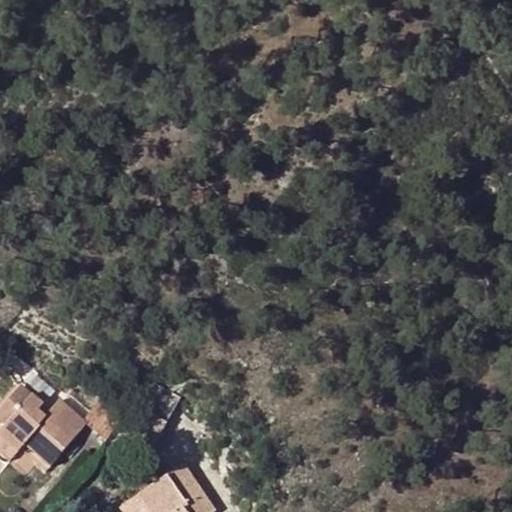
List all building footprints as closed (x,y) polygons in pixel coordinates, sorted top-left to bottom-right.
[(148,379),(133,407),(165,424),(179,396),(160,386),(148,379)] [(0,403),(0,441),(16,456),(19,453),(44,473),(85,426),(82,423),(58,403),(47,414),(14,387),(0,403)] [(101,398),(82,423),(85,426),(105,443),(117,428),(124,416),(101,398)] [(123,435),(151,451),(165,424),(133,407),(129,404),(124,416),(117,428),(125,431),(123,435)] [(0,454),(10,463),(16,456),(0,441),(0,454)] [(137,498),(146,511),(212,511),(181,467),(137,498)] [(123,511),(146,511),(137,498),(121,509),(123,511)]
